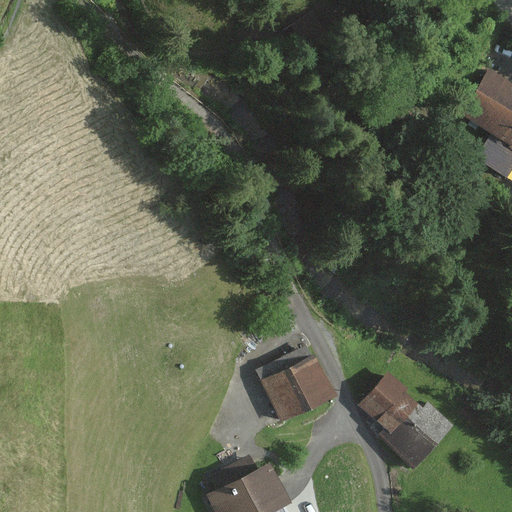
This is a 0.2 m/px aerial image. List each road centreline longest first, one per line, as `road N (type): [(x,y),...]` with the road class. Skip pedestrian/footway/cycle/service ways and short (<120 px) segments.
road 1 (track): [(316,318),(226,137),(78,0)]
road 2 (residential): [(386,511),(377,451),(316,318)]
